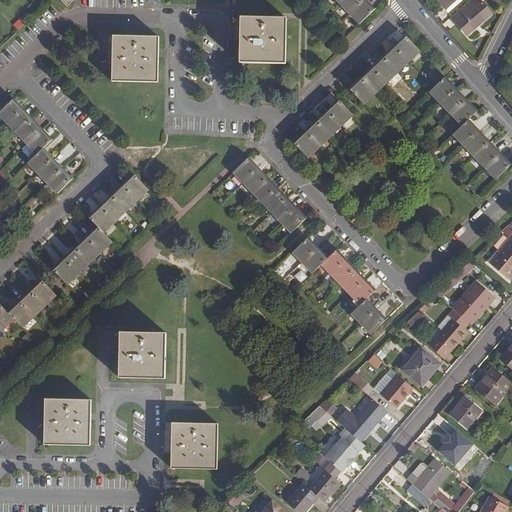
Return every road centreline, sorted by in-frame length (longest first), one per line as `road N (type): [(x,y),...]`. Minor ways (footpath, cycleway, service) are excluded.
road 1 (residential): [(0,494),(151,496),(152,399),(112,398),(112,454),(101,466),(0,466)]
road 2 (residential): [(277,115),(268,144),(400,287),(417,287),(511,193)]
road 3 (residential): [(0,267),(102,170),(102,157),(14,68)]
road 4 (residential): [(511,311),(340,511)]
road 5 (residential): [(407,5),(277,115)]
road 6 (unclassified): [(220,109),(172,108),(176,21)]
road 7 (unclassified): [(176,21),(210,21),(222,31),(220,109)]
road 8 (unclassified): [(176,21),(81,18),(56,30)]
